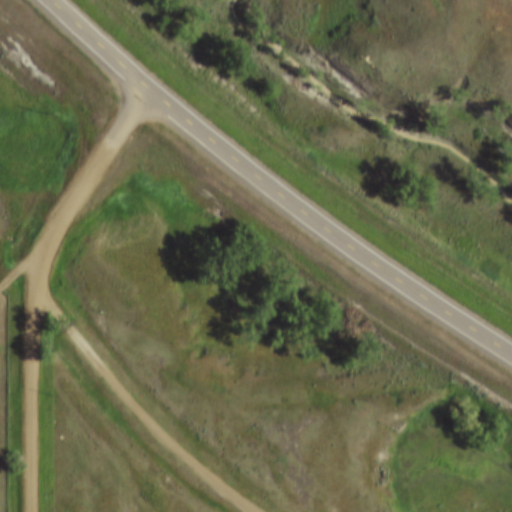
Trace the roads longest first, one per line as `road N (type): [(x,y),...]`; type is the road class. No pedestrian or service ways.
road 1 (primary): [(511,347),(308,217),(58,0)]
road 2 (residential): [(31,511),(35,297),(49,246),(154,90)]
